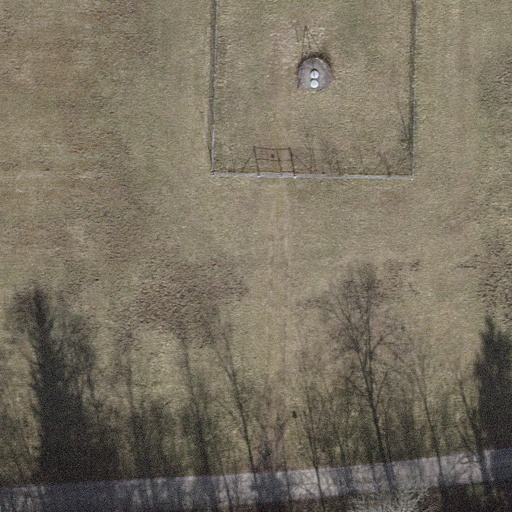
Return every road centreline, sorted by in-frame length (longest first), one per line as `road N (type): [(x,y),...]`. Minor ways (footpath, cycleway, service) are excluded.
road 1 (track): [(511,460),(0,505)]
road 2 (track): [(271,487),(282,0)]
